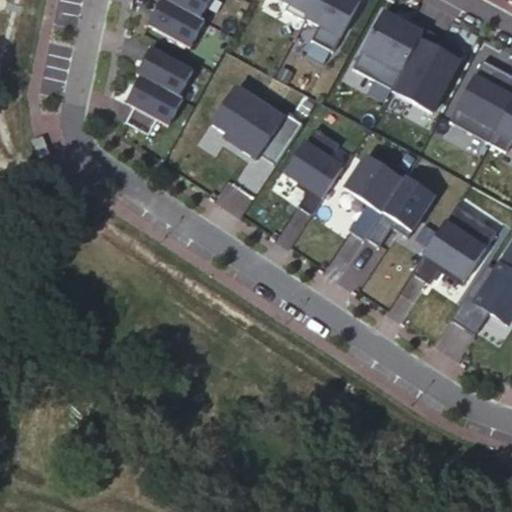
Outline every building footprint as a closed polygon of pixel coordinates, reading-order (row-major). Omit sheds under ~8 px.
[(199,19),(164,0),(160,0),(147,25),(189,48),(204,21),(199,19)] [(209,0),(164,0),(199,19),(209,0)] [(295,34),(314,0),(263,0),(259,8),(280,19),(277,25),(295,34)] [(314,0),(295,34),(330,54),(359,0),(314,0)] [(382,13),(351,70),(391,92),(424,30),(399,17),(397,21),(382,13)] [(424,30),(391,92),(431,114),(464,52),(424,30)] [(193,72),(151,48),(136,74),(140,76),(178,97),(193,72)] [(488,64),(482,61),(448,122),(488,144),(511,100),(511,77),(507,75),(505,78),(486,68),(488,64)] [(140,76),(126,102),(156,120),(165,124),(180,98),(178,97),(140,76)] [(274,165),(301,125),(284,113),(280,119),(235,89),(211,125),(223,133),(238,143),(235,147),(254,160),(258,155),(274,165)] [(511,100),(488,144),(505,153),(511,141),(511,100)] [(148,135),(156,120),(125,123),(148,135)] [(313,129),(283,174),(307,190),(296,206),(310,216),(351,154),(340,168),(327,160),(337,145),(313,129)] [(223,133),(220,137),(235,147),(238,143),(223,133)] [(48,161),(55,150),(33,136),(26,148),(48,161)] [(402,181),(364,156),(342,190),(365,205),(347,231),(362,241),(364,239),(402,181)] [(402,181),(364,239),(377,247),(390,228),(406,238),(433,197),(404,178),(402,181)] [(495,232),(455,206),(410,273),(425,282),(436,265),(462,282),(495,232)] [(511,242),(493,271),(485,265),(449,319),(464,330),(472,318),(480,324),(488,313),(506,325),(511,315),(511,242)] [(436,265),(425,282),(429,285),(438,272),(459,286),(462,282),(436,265)] [(472,318),(464,330),(472,335),(480,324),(472,318)]
